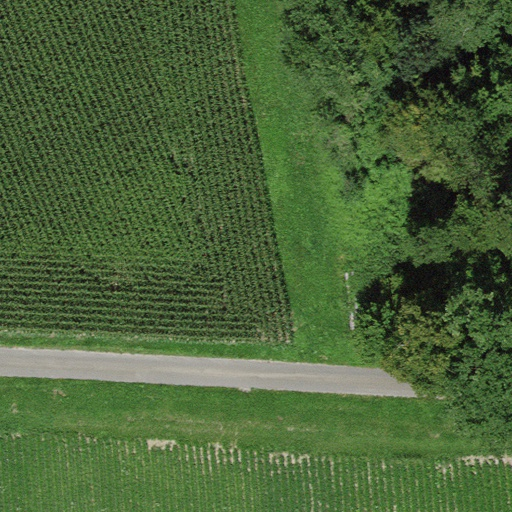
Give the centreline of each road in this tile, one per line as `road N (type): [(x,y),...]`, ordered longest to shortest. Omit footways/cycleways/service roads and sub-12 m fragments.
road 1 (track): [(0,366),(511,388)]
road 2 (track): [(299,0),(378,383)]
